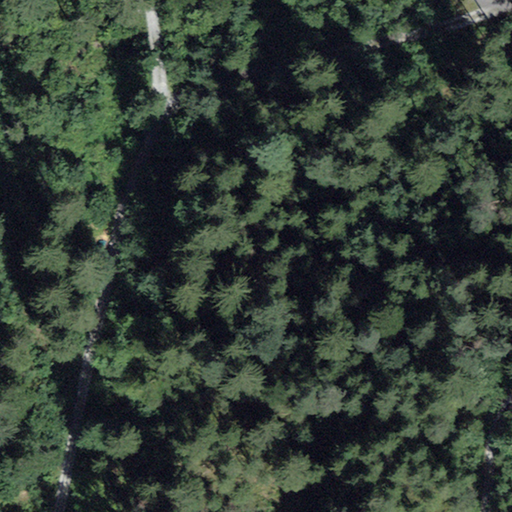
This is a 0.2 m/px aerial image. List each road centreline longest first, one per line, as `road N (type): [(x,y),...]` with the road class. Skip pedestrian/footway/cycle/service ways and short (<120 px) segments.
road 1 (track): [(151,0),(158,114),(99,300),(55,511)]
road 2 (track): [(489,9),(406,40),(158,103)]
